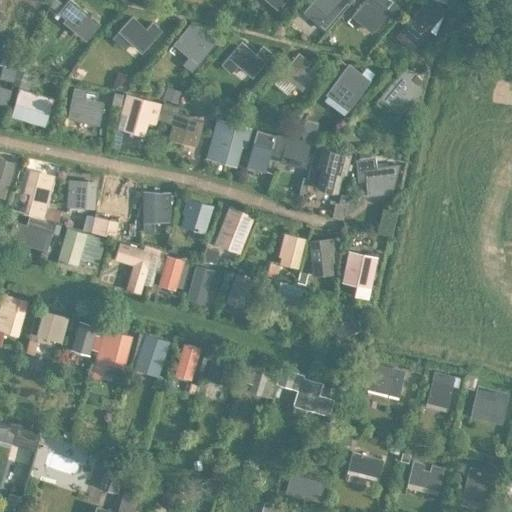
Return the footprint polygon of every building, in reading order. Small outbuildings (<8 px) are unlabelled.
[(56,9),(56,10),(63,16),(87,35),(98,21),(72,0),(63,0),(62,2),(56,9)] [(308,0),(301,9),(324,27),(346,1),(347,2),(349,0),(308,0)] [(361,0),(349,14),(369,31),(389,9),(393,12),(399,5),(392,0),(361,0)] [(424,0),(413,15),(410,13),(397,29),(393,34),(410,49),(414,44),(426,29),(432,34),(443,7),(439,5),(439,1),(436,0),(424,0)] [(229,7),(218,20),(236,24),(240,10),(229,7)] [(130,14),(116,29),(138,51),(160,29),(150,19),(144,27),(130,14)] [(184,26),(170,42),(187,55),(179,64),(188,72),(195,63),(216,39),(205,30),(198,38),(184,26)] [(239,39),(225,55),(217,62),(227,72),(235,64),(250,76),(270,52),(260,43),(253,51),(239,39)] [(0,64),(13,68),(17,51),(1,47),(0,50),(0,64)] [(280,72),(272,81),(284,92),(292,83),(299,89),(313,72),(304,65),(307,61),(296,51),(279,71),(280,72)] [(25,61),(18,58),(15,66),(22,69),(25,61)] [(346,61),(326,88),(347,104),(362,86),(368,78),(351,65),(346,61)] [(0,78),(10,81),(13,70),(0,66),(0,78)] [(399,69),(377,95),(398,112),(419,87),(399,69)] [(30,74),(13,70),(10,81),(11,81),(10,84),(26,88),(30,74)] [(116,70),(111,81),(123,86),(127,75),(116,70)] [(409,77),(416,83),(420,78),(414,72),(409,77)] [(164,84),(159,97),(175,103),(180,90),(164,84)] [(83,88),(71,85),(65,117),(97,123),(102,100),(82,96),(83,88)] [(51,97),(17,86),(8,114),(42,124),(51,97)] [(110,89),(108,101),(116,103),(119,91),(110,89)] [(141,132),(146,119),(152,121),(158,102),(125,92),(121,107),(127,108),(126,112),(125,112),(121,126),(141,132)] [(239,110),(246,115),(253,104),(246,99),(239,110)] [(166,136),(193,144),(201,117),(176,110),(177,105),(160,100),(156,117),(170,121),(166,136)] [(221,102),(218,114),(234,118),(237,106),(221,102)] [(210,136),(205,154),(212,156),(232,161),(238,142),(243,143),(248,127),(242,125),(215,118),(210,136)] [(287,121),(284,133),(299,137),(302,124),(287,121)] [(340,126),(333,137),(350,147),(357,137),(340,126)] [(253,143),(247,162),(263,167),(267,154),(277,157),(282,136),(273,133),(249,127),(246,141),(253,143)] [(312,146),(314,140),(299,137),(284,133),(278,160),(304,166),(308,145),(312,146)] [(313,188),(332,192),(337,173),(341,173),(345,154),(317,148),(313,167),(317,168),(313,188)] [(363,178),(365,194),(390,191),(397,161),(391,162),(391,165),(375,166),(374,154),(354,157),(357,179),(363,178)] [(0,195),(2,196),(13,160),(0,156),(0,195)] [(475,163),(472,177),(481,180),(475,205),(511,214),(511,185),(497,182),(500,170),(475,163)] [(27,191),(22,210),(41,216),(50,181),(44,179),(46,171),(27,166),(21,190),(27,191)] [(132,180),(101,173),(93,208),(125,215),(132,180)] [(64,205),(93,206),(95,179),(66,177),(64,205)] [(139,207),(140,222),(168,221),(168,197),(168,191),(158,190),(140,189),(139,207)] [(329,215),(340,216),(346,194),(339,192),(337,200),(328,198),(327,201),(332,202),(329,215)] [(179,223),(202,230),(210,203),(185,195),(180,210),(182,211),(179,223)] [(229,205),(215,241),(237,250),(251,214),(229,205)] [(459,229),(455,243),(480,249),(483,236),(505,242),(510,224),(511,225),(511,224),(511,214),(475,205),(468,231),(459,229)] [(88,230),(92,214),(83,212),(80,228),(88,230)] [(5,238),(40,249),(46,230),(49,231),(53,222),(38,217),(35,226),(12,218),(5,238)] [(378,218),(376,230),(390,234),(393,221),(378,218)] [(62,234),(55,257),(75,263),(77,256),(95,262),(102,237),(80,230),(68,227),(66,235),(62,234)] [(277,254),(280,254),(278,261),(296,266),(303,237),(286,233),(283,242),(280,241),(277,254)] [(329,237),(307,240),(311,273),(329,271),(328,259),(329,259),(328,247),(330,247),(329,237)] [(166,238),(163,248),(171,250),(174,251),(176,245),(172,239),(166,238)] [(141,248),(117,241),(112,258),(130,264),(124,283),(139,288),(141,279),(148,282),(158,249),(142,244),(141,248)] [(203,245),(200,257),(213,261),(217,249),(203,245)] [(340,278),(354,281),(352,293),(366,296),(374,258),(346,252),(340,278)] [(164,253),(155,283),(173,288),(181,258),(164,253)] [(267,262),(264,273),(274,276),(277,264),(267,262)] [(211,267),(193,263),(185,296),(202,300),(211,267)] [(227,267),(224,277),(229,279),(232,268),(227,267)] [(257,280),(232,271),(222,300),(239,306),(243,297),(251,299),(257,280)] [(298,271),(296,280),(303,282),(305,273),(298,271)] [(270,277),(267,288),(259,313),(274,318),(281,296),(292,299),(296,285),(270,277)] [(1,291),(0,293),(0,329),(15,335),(23,309),(7,305),(10,294),(1,291)] [(338,296),(331,294),(328,304),(336,306),(338,296)] [(328,326),(333,339),(359,328),(347,303),(335,308),(340,321),(328,326)] [(39,307),(32,333),(61,341),(68,315),(39,307)] [(95,324),(76,318),(68,347),(87,353),(95,324)] [(99,375),(103,362),(121,366),(130,333),(109,327),(106,336),(100,334),(89,372),(99,375)] [(160,360),(160,361),(167,339),(142,331),(135,352),(131,366),(155,374),(156,372),(160,360)] [(26,337),(23,350),(31,352),(35,340),(26,337)] [(198,346),(181,341),(172,372),(189,377),(198,346)] [(357,358),(366,362),(370,351),(361,348),(357,358)] [(216,359),(208,357),(202,376),(224,383),(228,367),(234,369),(236,360),(218,354),(216,359)] [(402,368),(371,361),(365,386),(396,393),(402,368)] [(245,363),(241,378),(248,381),(245,389),(266,395),(273,372),(245,363)] [(295,387),(290,403),(311,409),(327,414),(332,396),(317,392),(320,380),(299,374),(300,372),(277,365),(272,381),(295,387)] [(430,370),(423,399),(444,405),(450,384),(454,385),(457,375),(430,368),(430,370)] [(474,374),(463,371),(460,385),(470,387),(474,374)] [(155,374),(152,384),(159,387),(163,374),(156,372),(155,374)] [(194,391),(196,383),(188,380),(185,390),(194,393),(194,391)] [(196,383),(194,391),(201,393),(204,383),(197,381),(196,383)] [(475,382),(467,414),(499,422),(506,390),(475,382)] [(233,393),(231,402),(238,404),(241,395),(233,393)] [(0,439),(2,440),(10,442),(15,427),(6,424),(0,422),(0,439)] [(298,426),(296,436),(310,439),(312,429),(298,426)] [(348,444),(351,432),(341,430),(338,442),(348,444)] [(400,450),(398,457),(406,459),(408,452),(400,450)] [(376,476),(380,459),(349,451),(345,468),(376,476)] [(105,452),(95,481),(116,488),(125,459),(105,452)] [(199,457),(191,458),(192,467),(200,467),(199,457)] [(420,467),(422,461),(410,458),(405,481),(436,489),(442,465),(429,462),(427,468),(420,467)] [(462,472),(464,461),(459,459),(456,470),(462,472)] [(322,480),(287,470),(282,490),(316,499),(322,480)] [(465,470),(458,499),(480,504),(487,474),(465,470)] [(511,479),(505,478),(498,507),(511,511),(511,479)] [(182,491),(168,481),(158,494),(172,505),(182,491)] [(6,489),(3,501),(17,505),(20,493),(6,489)]
